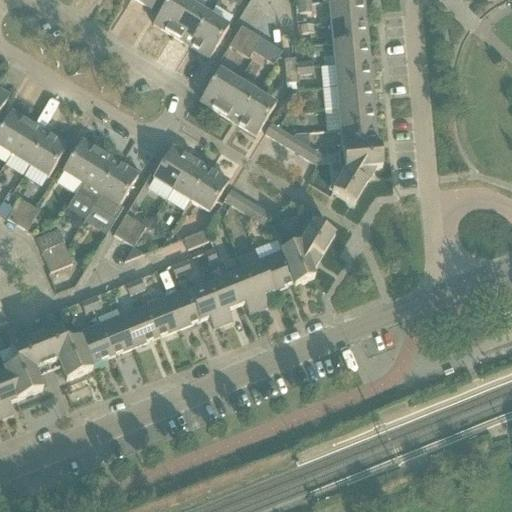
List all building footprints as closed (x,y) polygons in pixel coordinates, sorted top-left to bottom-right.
[(132,0),(151,12),(158,0),(132,0)] [(171,38),(190,8),(177,0),(168,0),(152,27),(171,38)] [(297,0),(298,8),(310,7),(309,0),(297,0)] [(364,22),(363,7),(362,0),(324,4),(325,6),(330,6),(330,10),(331,25),(364,22)] [(311,15),(310,7),(298,8),(299,16),(311,15)] [(190,50),(209,19),(190,8),(171,38),(190,50)] [(228,31),(209,19),(190,50),(209,62),(228,31)] [(366,40),(364,23),(364,22),(331,25),(332,27),(333,43),(333,47),(366,44),(366,40)] [(312,27),(300,29),(301,37),(313,36),(312,27)] [(238,56),(251,35),(241,29),(234,39),(228,49),(238,56)] [(261,41),(251,35),(238,56),(248,62),(261,41)] [(367,56),(366,44),(333,47),(334,59),(335,68),(368,65),(367,56)] [(296,78),(296,72),(295,66),(295,61),(283,62),(285,86),(297,85),(296,78)] [(370,87),(369,73),(368,65),(335,68),(336,76),(337,90),(370,87)] [(218,116),(237,85),(218,74),(199,105),(218,116)] [(237,128),(256,97),(237,85),(218,116),(237,128)] [(372,106),(370,89),(370,87),(337,90),(337,92),(338,109),(339,112),(372,109),(372,106)] [(0,113),(8,100),(0,94),(0,113)] [(256,139),(266,122),(275,109),(256,97),(237,128),(256,139)] [(373,122),(372,109),(339,112),(340,134),(374,130),(373,122)] [(0,150),(10,157),(29,126),(10,115),(0,130),(0,150)] [(29,169),(48,138),(29,126),(10,157),(29,169)] [(271,141),(277,131),(270,127),(264,137),(271,141)] [(376,150),(375,139),(374,130),(340,134),(341,142),(342,155),(379,152),(379,150),(376,150)] [(278,146),(284,135),(277,131),(271,141),(278,146)] [(285,150),(291,140),(284,135),(278,146),(285,150)] [(48,138),(29,169),(48,180),(56,167),(67,150),(48,138)] [(292,154),(298,144),(291,140),(285,150),(292,154)] [(81,186),(99,156),(81,144),(62,175),(81,186)] [(298,158),(305,148),(298,144),(292,154),(298,158)] [(305,163),(312,152),(305,148),(298,158),(305,163)] [(171,193),(190,162),(171,151),(152,181),(171,193)] [(322,159),(312,152),(305,163),(315,169),(322,159)] [(381,171),(380,155),(379,152),(342,155),(342,158),(344,175),(375,172),(381,171)] [(100,198),(118,167),(99,156),(81,186),(72,201),(91,213),(92,210),(100,198)] [(190,204),(209,174),(190,162),(171,193),(190,204)] [(119,209),(137,179),(118,167),(100,198),(92,210),(115,223),(122,211),(119,209)] [(352,208),(375,172),(344,175),(331,196),(352,208)] [(228,185),(209,174),(190,204),(209,216),(228,185)] [(230,208),(236,198),(229,194),(223,204),(230,208)] [(237,212),(243,202),(236,198),(230,208),(237,212)] [(16,229),(29,208),(19,202),(16,205),(6,222),(16,229)] [(244,217),(250,206),(243,202),(237,212),(244,217)] [(251,221),(257,211),(250,206),(244,217),(251,221)] [(39,214),(29,208),(16,229),(26,235),(36,217),(39,214)] [(258,225),(264,215),(257,211),(251,221),(258,225)] [(264,229),(271,219),(264,215),(258,225),(264,229)] [(123,245),(135,224),(125,218),(113,239),(123,245)] [(145,230),(135,224),(123,245),(133,251),(145,230)] [(302,243),(299,248),(281,255),(295,289),(313,282),(311,276),(333,239),(312,226),(302,243)] [(67,257),(63,246),(58,233),(36,242),(41,254),(45,265),(67,257)] [(187,253),(209,245),(205,233),(183,242),(187,253)] [(143,258),(133,251),(124,266),(137,261),(143,258)] [(209,267),(217,264),(213,253),(205,256),(209,267)] [(295,289),(281,255),(259,264),(271,295),(293,287),(294,290),(295,289)] [(72,267),(67,257),(45,265),(49,276),(68,269),(72,267)] [(186,263),(178,266),(183,277),(190,274),(186,263)] [(271,295),(259,264),(257,264),(259,268),(251,271),(242,275),(258,313),(267,310),(263,299),(271,295)] [(183,277),(178,266),(171,269),(175,280),(183,277)] [(258,313),(242,275),(224,282),(236,310),(244,306),(248,317),(258,313)] [(140,282),(132,285),(137,296),(144,293),(140,282)] [(236,310),(224,282),(206,289),(222,328),(232,324),(227,313),(236,310)] [(137,296),(132,285),(125,288),(129,299),(137,296)] [(222,328),(206,289),(190,296),(188,292),(187,292),(200,324),(208,321),(212,332),(222,328)] [(200,324),(187,292),(165,301),(177,333),(200,324)] [(95,299),(88,302),(92,314),(100,310),(95,299)] [(177,333),(165,301),(150,307),(142,310),(155,342),(163,339),(177,333)] [(92,314),(88,302),(80,305),(85,317),(92,314)] [(0,330),(8,327),(1,308),(0,308),(0,330)] [(155,342),(142,310),(120,319),(133,351),(155,342)] [(70,322),(65,311),(58,314),(62,326),(70,322)] [(39,321),(42,328),(54,324),(51,316),(39,321)] [(133,351),(120,319),(97,328),(110,360),(133,351)] [(57,331),(54,324),(42,328),(45,336),(57,331)] [(110,360),(97,328),(84,334),(75,337),(90,374),(92,373),(90,368),(97,366),(110,360)] [(37,380),(34,374),(58,365),(60,371),(65,384),(82,377),(90,374),(75,337),(67,340),(64,342),(60,330),(57,331),(45,336),(42,337),(39,338),(34,340),(30,342),(26,343),(23,344),(12,349),(9,350),(14,362),(3,366),(18,403),(42,393),(37,380)] [(6,334),(9,342),(20,337),(17,330),(6,334)] [(23,344),(20,337),(9,342),(12,349),(23,344)] [(18,403),(3,366),(1,367),(5,375),(3,376),(0,377),(0,412),(3,421),(13,417),(9,406),(18,403)]
